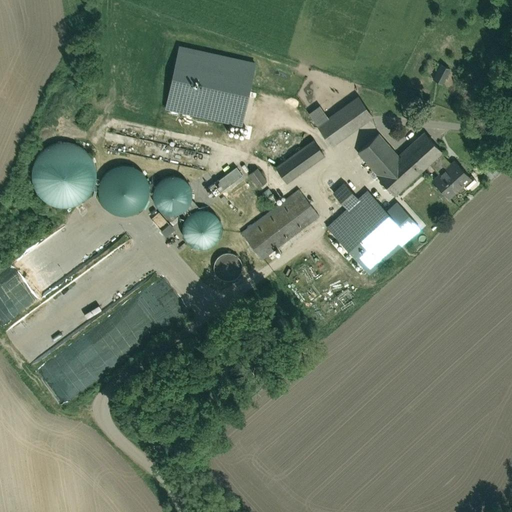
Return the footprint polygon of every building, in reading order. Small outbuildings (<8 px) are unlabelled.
[(246,126),(261,61),(183,44),(169,109),(246,126)] [(451,67),(441,63),(435,79),(445,83),(451,67)] [(313,113),(334,144),(376,115),(363,96),(332,117),(324,105),(313,113)] [(329,98),(323,104),(331,114),(337,108),(329,98)] [(382,173),(403,154),(384,132),(362,152),(382,173)] [(382,173),(380,175),(398,196),(447,153),(428,132),(403,154),(382,173)] [(318,139),(279,166),(290,181),(328,154),(318,139)] [(72,202),(71,143),(41,144),(42,203),(72,202)] [(71,144),(72,201),(96,200),(94,144),(71,144)] [(460,161),(436,182),(453,201),(476,180),(460,161)] [(492,179),(499,172),(492,164),(485,171),(492,179)] [(151,168),(110,165),(107,210),(147,213),(151,168)] [(240,166),(210,186),(217,197),(247,176),(240,166)] [(261,168),(252,174),(262,187),(270,181),(261,168)] [(171,173),(160,207),(186,215),(197,182),(171,173)] [(348,182),(336,193),(352,210),(363,198),(348,182)] [(302,190),(244,232),(263,258),(321,217),(302,190)] [(404,201),(417,216),(429,206),(417,190),(404,201)] [(417,216),(394,235),(402,245),(437,215),(429,206),(417,216)] [(219,248),(225,214),(194,208),(188,242),(219,248)] [(162,229),(168,222),(158,214),(152,221),(162,229)] [(162,231),(168,237),(176,229),(171,223),(162,231)] [(386,226),(355,252),(370,271),(402,245),(394,235),(386,226)] [(240,254),(224,253),(223,277),(239,278),(240,254)] [(64,397),(77,397),(76,361),(46,362),(46,393),(64,392),(64,397)]
